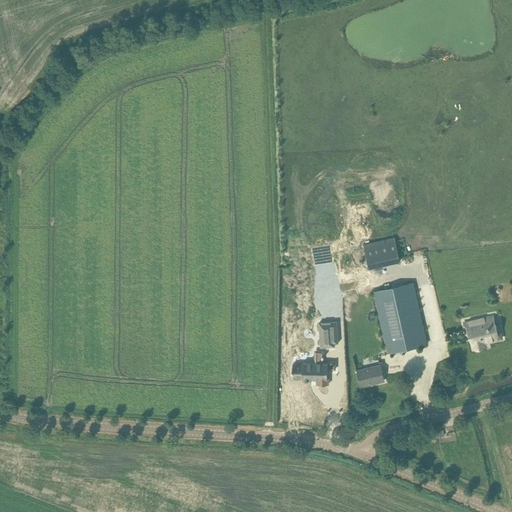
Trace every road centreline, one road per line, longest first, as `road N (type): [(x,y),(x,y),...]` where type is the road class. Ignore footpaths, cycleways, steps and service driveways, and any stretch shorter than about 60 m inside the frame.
road 1 (unclassified): [(358,453),(0,409)]
road 2 (unclassified): [(358,453),(377,435),(511,399)]
road 3 (unclassified): [(504,511),(358,453)]
